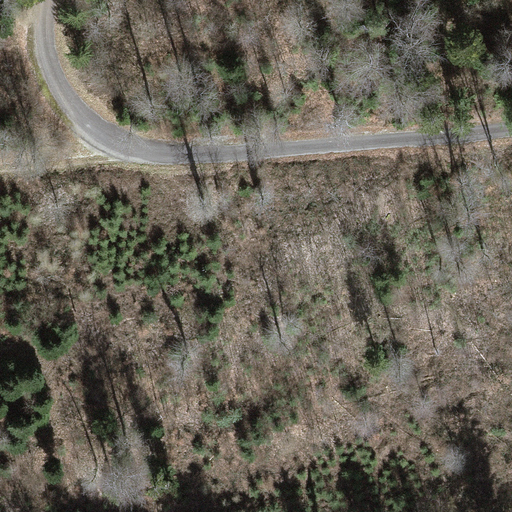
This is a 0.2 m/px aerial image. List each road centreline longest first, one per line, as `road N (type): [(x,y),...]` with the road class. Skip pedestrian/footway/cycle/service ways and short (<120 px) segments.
road 1 (unclassified): [(133,148),(203,155),(511,128)]
road 2 (unclassified): [(133,148),(92,136),(67,111),(50,67),(45,0)]
road 3 (track): [(0,166),(133,148)]
